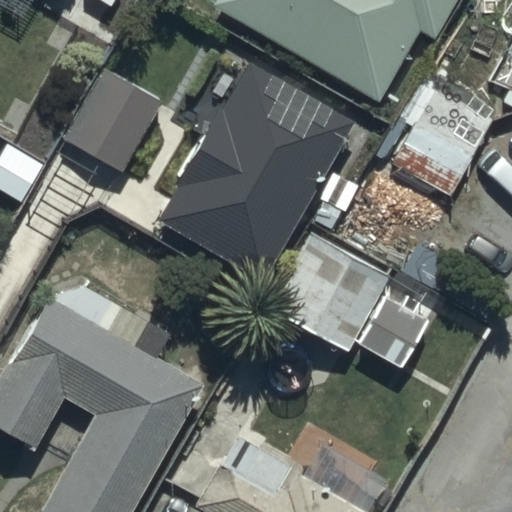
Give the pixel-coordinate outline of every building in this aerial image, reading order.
[(219,0),(379,93),(421,21),(435,28),(450,0),(219,0)] [(461,3),(435,46),(490,79),(507,51),(487,40),(511,0),(468,0),(465,5),(461,3)] [(343,121),(245,68),(220,116),(211,111),(173,181),(179,185),(161,218),(262,272),(343,121)] [(158,101),(101,70),(63,140),(120,171),(158,101)] [(433,73),(388,154),(449,190),(496,109),(433,73)] [(388,274),(311,230),(268,307),(346,350),(388,274)] [(124,511),(203,373),(47,286),(0,368),(0,417),(36,437),(64,387),(97,405),(39,509),(44,511),(124,511)] [(372,511),(378,503),(238,421),(195,493),(226,511),(225,511),(372,511)]
